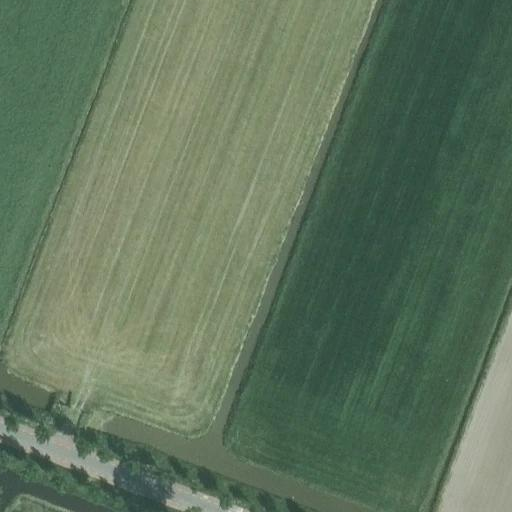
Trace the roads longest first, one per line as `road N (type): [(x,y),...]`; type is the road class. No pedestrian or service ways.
road 1 (secondary): [(212,511),(0,431)]
road 2 (track): [(132,287),(56,452)]
